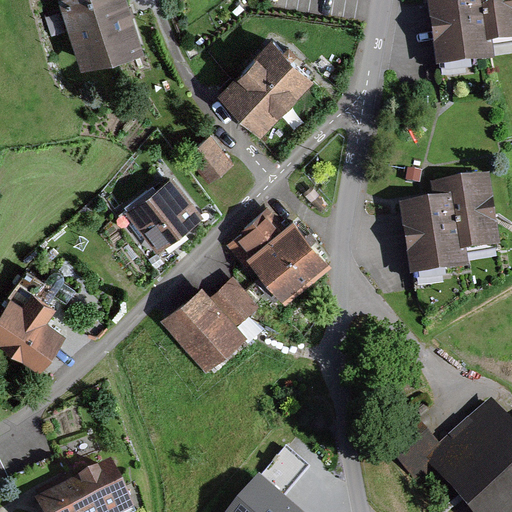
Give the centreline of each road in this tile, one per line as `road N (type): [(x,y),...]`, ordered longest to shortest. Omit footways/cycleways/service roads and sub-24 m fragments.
road 1 (unclassified): [(361,104),(342,272),(345,426),(360,511)]
road 2 (residential): [(0,433),(87,362),(275,179)]
road 3 (residential): [(275,179),(180,68),(152,0)]
